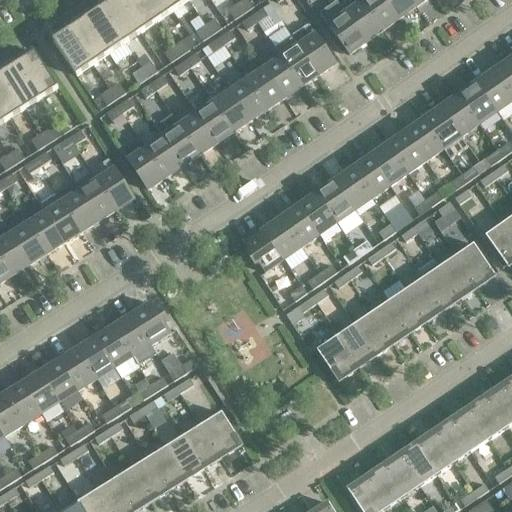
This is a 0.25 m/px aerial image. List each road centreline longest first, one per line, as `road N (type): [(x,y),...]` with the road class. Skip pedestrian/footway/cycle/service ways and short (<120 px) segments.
road 1 (residential): [(0,352),(511,12)]
road 2 (residential): [(243,511),(511,343)]
